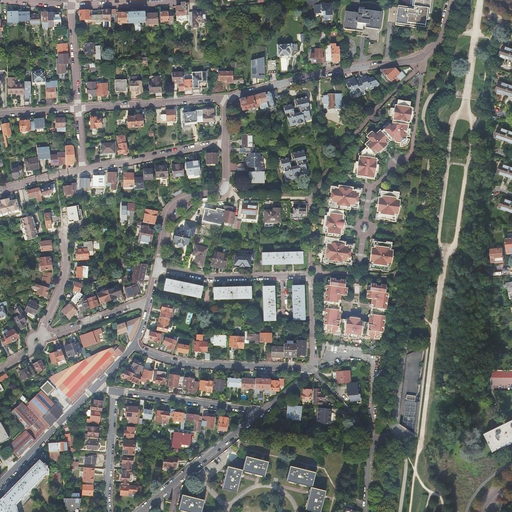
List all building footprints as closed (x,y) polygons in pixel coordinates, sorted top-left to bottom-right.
[(390,8),(387,24),(395,25),(425,29),(426,20),(427,14),(429,14),(431,0),(414,0),(416,0),(415,7),(413,7),(413,9),(413,11),(390,8)] [(186,5),(186,3),(181,3),(181,7),(176,7),(176,21),(179,21),(180,22),(181,22),(183,22),(184,21),(186,21),(186,17),(185,17),(185,15),(186,15),(186,5)] [(321,5),(318,5),(319,14),(321,13),(322,16),(324,15),(324,21),(331,20),(331,16),(333,15),(332,7),(332,6),(330,4),(329,4),(326,4),(326,3),(321,3),(321,5)] [(343,27),(357,30),(362,30),(363,27),(379,29),(379,26),(382,13),(359,9),(358,13),(356,13),(346,11),(343,27)] [(110,10),(102,10),(102,14),(103,16),(103,21),(103,22),(103,29),(110,28),(110,21),(110,10)] [(90,11),(79,11),(80,21),(89,20),(89,21),(91,21),(91,24),(96,24),(101,24),(101,22),(103,22),(103,21),(103,16),(100,16),(96,16),(93,16),(90,16),(90,11)] [(189,12),(189,21),(192,21),(192,28),(198,27),(197,23),(205,23),(205,11),(189,12)] [(18,12),(7,12),(7,23),(18,22),(18,13),(18,12)] [(18,13),(18,22),(25,22),(25,25),(30,25),(29,15),(29,12),(18,13)] [(145,12),(127,13),(127,23),(134,23),(134,24),(136,24),(136,30),(137,31),(139,31),(140,30),(140,24),(139,24),(139,23),(145,23),(145,15),(145,12)] [(169,21),(168,12),(160,13),(161,22),(169,21)] [(127,23),(127,13),(117,13),(118,19),(118,24),(127,23)] [(145,15),(145,23),(145,25),(158,24),(158,14),(145,15)] [(29,15),(30,25),(38,25),(38,15),(29,15)] [(278,46),(277,46),(278,57),(290,56),(290,52),(292,52),(292,50),(291,45),(286,45),(286,42),(278,43),(278,46)] [(94,43),(83,44),(83,48),(84,48),(85,55),(95,54),(95,60),(100,60),(100,46),(94,46),(94,43)] [(57,45),(58,55),(67,54),(67,44),(57,45)] [(331,61),(331,62),(340,61),(339,47),(335,47),(335,44),(330,44),(330,45),(331,61)] [(499,56),(509,59),(511,50),(511,49),(503,46),(499,56)] [(311,63),(326,62),(326,61),(326,49),(322,49),(322,54),(311,54),(311,63)] [(59,64),(56,65),(57,74),(62,73),(62,72),(65,72),(65,67),(65,64),(66,64),(68,64),(67,54),(58,55),(59,64)] [(276,60),(267,61),(268,74),(277,73),(276,60)] [(396,68),(380,70),(394,85),(399,79),(400,80),(405,76),(402,72),(400,73),(396,68)] [(172,73),(173,91),(184,91),(183,78),(183,72),(172,73)] [(232,72),(218,72),(218,76),(219,81),(226,80),(226,83),(233,83),(232,72)] [(156,93),(156,98),(162,98),(162,94),(162,93),(161,82),(161,76),(152,76),(152,82),(149,82),(149,93),(156,93)] [(368,86),(369,88),(370,89),(374,88),(374,85),(379,83),(373,77),(370,78),(368,76),(367,77),(366,76),(360,78),(364,88),(368,86)] [(183,78),(184,91),(184,96),(193,95),(192,77),(183,78)] [(352,78),(345,80),(351,96),(355,94),(356,93),(355,90),(356,88),(358,88),(360,88),(361,91),(363,92),(362,93),(363,95),(366,94),(364,90),(364,88),(360,78),(360,77),(355,79),(353,79),(352,78)] [(14,78),(8,78),(8,94),(12,94),(18,94),(18,95),(24,95),(24,93),(24,84),(14,85),(14,78)] [(129,78),(130,100),(134,100),(134,91),(142,91),(141,81),(142,81),(142,78),(129,78)] [(126,80),(114,81),(115,92),(115,94),(120,94),(126,93),(126,80)] [(496,91),(506,94),(509,85),(499,81),(496,91)] [(50,83),(45,84),(46,106),(52,105),(51,97),(56,97),(55,87),(57,87),(57,82),(50,82),(50,83)] [(96,96),(96,82),(86,83),(86,93),(87,93),(87,94),(91,93),(92,95),(92,96),(96,96)] [(96,96),(97,102),(102,102),(101,95),(108,95),(107,84),(97,84),(97,96),(96,96)] [(259,95),(260,106),(268,104),(269,108),(276,106),(274,100),(275,100),(276,99),(275,98),(277,97),(276,91),(259,95)] [(259,95),(240,100),(243,111),(255,108),(255,107),(260,106),(259,95)] [(335,96),(335,95),(323,96),(322,96),(322,98),(322,103),(324,103),(324,108),(336,108),(341,107),(341,96),(335,96)] [(296,123),(304,121),(304,119),(310,117),(308,110),(309,110),(310,109),(309,107),(308,106),(309,105),(307,97),(296,99),(297,105),(297,106),(299,106),(300,112),(299,113),(296,114),(294,114),(292,107),(292,104),(284,106),(285,113),(286,114),(285,115),(286,117),(287,117),(288,117),(289,125),(296,123)] [(400,143),(400,145),(401,145),(402,145),(403,145),(404,144),(405,143),(406,143),(406,142),(407,141),(407,140),(407,139),(408,139),(406,139),(407,137),(408,137),(409,137),(410,129),(409,129),(408,129),(408,125),(409,123),(410,119),(412,120),(412,117),(413,115),(413,112),(411,111),(412,108),(410,107),(410,103),(410,102),(405,101),(405,102),(402,102),(402,101),(398,100),(397,101),(397,104),(395,104),(395,105),(394,109),(392,109),(390,108),(389,116),(391,116),(393,117),(392,120),(392,123),(390,125),(389,124),(384,129),(381,131),(380,130),(378,132),(375,135),(374,133),(372,131),(371,132),(370,133),(368,134),(367,135),(366,137),(368,138),(369,140),(366,143),(364,144),(367,147),(362,151),(361,156),(359,156),(358,162),(356,162),(355,170),(357,170),(356,175),(356,176),(356,177),(363,178),(363,177),(368,178),(367,179),(374,180),(374,179),(374,177),(376,178),(377,173),(379,165),(378,165),(376,165),(377,160),(377,158),(374,158),(375,155),(377,153),(379,151),(381,152),(383,152),(384,150),(386,149),(387,147),(386,147),(385,145),(388,143),(390,141),(392,139),(395,140),(395,141),(394,142),(400,143)] [(213,109),(195,111),(195,112),(197,123),(214,121),(213,109)] [(166,115),(160,115),(161,122),(175,121),(174,110),(166,111),(166,115)] [(183,126),(197,124),(197,123),(195,112),(183,113),(184,123),(182,123),(183,126)] [(134,116),(127,117),(128,128),(142,127),(142,116),(139,116),(139,115),(134,115),(134,116)] [(43,118),(33,119),(33,122),(34,129),(44,128),(43,118)] [(66,132),(65,118),(55,119),(55,128),(57,128),(57,132),(65,132),(66,132)] [(95,118),(90,118),(90,128),(96,128),(106,127),(105,118),(96,119),(95,118)] [(20,132),(25,132),(29,131),(29,122),(29,121),(19,121),(20,132)] [(9,123),(1,125),(3,136),(4,136),(11,134),(9,123)] [(495,136),(505,140),(509,130),(498,127),(495,136)] [(253,134),(242,135),(242,140),(242,149),(240,149),(240,153),(247,153),(250,153),(253,153),(253,149),(253,134)] [(116,153),(115,142),(100,142),(101,154),(107,154),(107,153),(111,153),(116,153)] [(118,148),(117,148),(118,154),(122,153),(123,154),(127,153),(125,143),(117,145),(118,148)] [(66,169),(68,169),(68,166),(73,165),(75,163),(74,155),(72,155),(72,151),(74,151),(73,147),(72,146),(66,146),(66,152),(66,165),(66,169)] [(49,147),(37,148),(38,157),(38,160),(50,159),(50,155),(49,147)] [(297,166),(296,166),(292,167),(291,167),(289,160),(289,158),(280,160),(282,167),(283,167),(282,168),(283,170),(284,171),(286,178),(292,177),(301,175),(301,172),(307,171),(305,163),(306,163),(307,162),(306,160),(305,160),(306,159),(304,150),(293,153),(294,159),(296,159),(297,166)] [(58,155),(58,165),(66,165),(66,152),(58,153),(58,155)] [(217,153),(206,154),(206,166),(211,166),(211,164),(217,164),(217,153)] [(262,153),(253,153),(250,153),(247,153),(247,160),(247,164),(247,168),(255,168),(255,172),(265,172),(265,167),(264,167),(264,160),(262,160),(262,153)] [(50,155),(50,159),(51,166),(58,165),(58,155),(50,155)] [(26,171),(39,169),(38,160),(38,157),(24,160),(26,171)] [(198,162),(185,163),(187,176),(199,174),(198,162)] [(497,173),(507,176),(511,167),(500,163),(497,173)] [(184,176),(182,165),(180,166),(179,165),(174,165),(175,167),(171,167),(172,177),(184,176)] [(19,175),(23,175),(21,166),(15,167),(16,169),(11,170),(13,178),(19,176),(19,175)] [(155,166),(156,178),(168,177),(167,166),(155,166)] [(142,170),(143,178),(143,180),(152,180),(151,169),(142,170)] [(265,183),(265,172),(255,172),(249,172),(249,183),(254,183),(254,182),(264,182),(264,183),(265,183)] [(107,173),(107,183),(111,183),(111,189),(115,189),(116,181),(117,181),(117,178),(116,178),(116,173),(107,173)] [(133,173),(123,173),(123,182),(123,187),(128,187),(128,185),(134,185),(133,178),(133,173)] [(104,177),(104,175),(89,176),(89,179),(81,180),(81,187),(92,187),(93,193),(100,192),(104,192),(104,187),(106,187),(106,177),(104,177)] [(134,187),(134,189),(143,189),(143,180),(143,178),(133,178),(134,185),(134,187)] [(50,188),(40,190),(41,196),(55,192),(54,184),(50,185),(50,188)] [(326,264),(327,264),(327,263),(328,264),(328,263),(343,265),(343,262),(344,262),(344,263),(346,263),(350,264),(351,261),(351,258),(351,257),(350,257),(351,252),(352,252),(352,249),(353,246),(349,245),(347,245),(345,245),(346,242),(338,241),(339,239),(340,239),(340,236),(341,236),(341,235),(343,226),(343,224),(344,216),(344,215),(343,215),(344,211),(343,211),(343,209),(350,210),(351,207),(352,207),(352,208),(354,208),(358,208),(358,205),(359,203),(359,202),(358,202),(358,197),(359,197),(360,196),(360,193),(360,190),(356,190),(354,190),(353,190),(353,188),(338,185),(338,186),(338,188),(337,188),(337,187),(332,186),(331,186),(330,193),(331,193),(330,198),(329,198),(328,204),(330,205),(330,209),(329,209),(328,213),(327,213),(327,216),(325,216),(324,219),(323,227),(323,230),(325,230),(324,233),(326,234),(325,237),(324,244),(326,244),(325,247),(324,247),(323,254),(323,255),(324,255),(324,258),(323,258),(323,259),(323,260),(323,261),(323,262),(324,262),(324,263),(325,264),(326,264)] [(40,190),(39,188),(27,191),(28,197),(36,195),(37,202),(42,201),(41,196),(40,190)] [(399,212),(399,209),(399,206),(400,204),(400,200),(398,200),(398,198),(399,196),(399,194),(399,192),(393,192),(393,193),(384,191),(381,191),(380,196),(381,196),(380,197),(379,197),(378,200),(377,209),(376,212),(378,212),(378,214),(377,218),(380,219),(389,220),(389,221),(395,222),(395,221),(396,219),(396,216),(395,216),(396,215),(398,215),(399,212)] [(499,207),(509,211),(511,202),(511,201),(502,198),(499,207)] [(0,218),(19,213),(16,200),(12,201),(9,202),(9,201),(8,199),(0,200),(0,203),(1,204),(0,204),(0,218)] [(242,206),(242,214),(257,215),(257,207),(242,206)] [(77,207),(68,209),(70,223),(75,223),(75,224),(83,223),(82,214),(78,215),(77,207)] [(223,216),(222,222),(233,225),(232,228),(236,229),(237,217),(234,217),(235,214),(235,213),(230,212),(230,211),(232,212),(233,208),(226,207),(224,216),(223,216)] [(223,216),(224,211),(217,209),(216,211),(205,208),(202,221),(221,225),(222,222),(223,216)] [(265,210),(265,223),(274,223),(279,223),(279,208),(273,208),(273,210),(265,210)] [(293,208),(293,214),(297,214),(297,217),(301,217),(301,215),(305,215),(305,209),(293,208)] [(145,210),(143,223),(149,224),(154,225),(156,212),(145,210)] [(48,211),(43,212),(46,229),(49,228),(51,228),(51,223),(59,222),(59,216),(56,216),(50,217),(49,213),(48,211)] [(29,217),(26,218),(19,219),(21,225),(23,224),(24,228),(22,228),(23,234),(25,233),(26,235),(24,235),(25,241),(37,238),(37,234),(36,231),(35,227),(34,224),(32,216),(29,217)] [(143,223),(133,221),(133,225),(140,226),(137,242),(150,245),(153,231),(148,230),(148,227),(149,224),(143,223)] [(188,228),(185,227),(184,229),(180,228),(179,231),(176,231),(174,241),(177,242),(177,245),(178,246),(183,247),(184,246),(185,244),(188,245),(190,235),(194,236),(194,235),(197,225),(189,223),(188,228)] [(50,241),(40,242),(41,251),(51,250),(50,241)] [(79,249),(76,249),(77,260),(88,259),(87,254),(92,254),(91,241),(83,242),(83,246),(79,247),(79,249)] [(382,271),(388,272),(388,271),(389,269),(389,266),(388,266),(389,265),(391,265),(392,262),(392,259),(393,256),(393,254),(393,250),(391,250),(391,248),(392,248),(392,246),(392,244),(392,243),(386,242),(386,243),(377,242),(374,241),(373,246),(374,246),(374,247),(372,247),(371,250),(370,259),(370,262),(372,262),(371,264),(370,269),(373,269),(382,270),(382,271)] [(195,247),(193,255),(196,256),(194,264),(202,267),(207,250),(195,247)] [(502,248),(490,249),(491,263),(503,261),(503,256),(503,254),(502,248)] [(214,251),(210,266),(215,267),(215,265),(223,267),(227,254),(214,251)] [(254,265),(255,252),(248,251),(248,255),(235,254),(234,265),(239,266),(239,267),(244,267),(244,266),(250,267),(250,265),(254,265)] [(302,253),(262,254),(262,264),(302,263),(302,253)] [(50,257),(39,258),(40,271),(51,270),(50,257)] [(135,264),(131,283),(142,283),(144,272),(143,272),(143,269),(145,270),(145,269),(146,264),(135,264)] [(87,267),(79,267),(79,268),(76,268),(76,277),(82,278),(82,277),(87,278),(87,267)] [(51,274),(46,273),(45,279),(42,279),(42,278),(42,283),(49,284),(51,274)] [(330,278),(330,281),(329,286),(328,285),(327,285),(325,298),(327,298),(326,304),(326,305),(328,305),(327,312),(325,312),(324,325),(326,325),(326,330),(325,333),(331,333),(331,332),(336,333),(340,333),(340,334),(344,335),(344,337),(360,340),(361,337),(365,337),(368,337),(374,338),(374,339),(379,340),(380,337),(380,332),(382,332),(383,332),(385,320),(383,319),(383,314),(384,312),(384,306),(386,306),(387,306),(388,293),(387,293),(385,293),(386,288),(386,285),(381,285),(381,286),(376,285),(376,284),(371,283),(371,286),(370,291),(368,291),(367,291),(366,298),(372,299),(372,304),(371,308),(370,314),(370,318),(369,323),(363,322),(359,322),(360,320),(360,318),(359,318),(351,317),(350,317),(350,318),(349,320),(346,320),(339,319),(340,314),(340,311),(341,307),(339,307),(339,303),(340,300),(340,295),(347,296),(348,288),(347,288),(345,288),(345,283),(346,280),(340,279),(340,281),(335,280),(336,279),(330,278)] [(166,279),(164,290),(200,298),(202,287),(166,279)] [(511,291),(511,281),(506,283),(504,283),(505,285),(502,285),(503,288),(507,288),(508,293),(511,291)] [(74,296),(71,300),(75,305),(82,296),(79,293),(81,284),(76,283),(73,291),(75,291),(74,293),(74,296)] [(39,285),(35,284),(34,288),(36,290),(37,290),(36,295),(46,297),(48,288),(39,285)] [(125,288),(128,298),(133,296),(136,295),(136,296),(139,295),(139,294),(140,294),(137,284),(133,286),(132,284),(125,287),(125,288)] [(303,286),(292,286),(293,320),(304,320),(303,286)] [(112,289),(107,291),(110,300),(122,296),(121,287),(112,290),(112,289)] [(223,288),(213,289),(214,299),(220,299),(238,299),(250,298),(251,298),(251,292),(251,287),(223,288)] [(274,287),(263,287),(264,321),(275,320),(274,287)] [(79,309),(80,309),(81,312),(89,309),(86,301),(83,302),(82,298),(80,299),(81,300),(78,301),(79,304),(77,305),(79,309)] [(30,300),(25,311),(28,312),(27,315),(32,319),(38,306),(35,305),(35,303),(30,300)] [(71,300),(70,302),(68,303),(69,304),(62,311),(69,319),(77,312),(76,312),(79,309),(75,305),(71,300)] [(88,303),(90,309),(98,306),(96,300),(88,303)] [(163,305),(161,312),(170,315),(172,309),(171,309),(171,306),(163,305)] [(28,319),(19,306),(14,311),(17,317),(14,318),(19,327),(26,323),(25,321),(28,319)] [(169,319),(160,317),(157,330),(166,332),(168,327),(167,327),(167,325),(168,325),(169,319)] [(127,331),(131,341),(136,330),(140,318),(117,326),(118,334),(127,331)] [(259,343),(260,328),(254,329),(254,334),(249,334),(249,331),(248,331),(248,330),(246,330),(244,331),(244,337),(244,340),(244,343),(249,343),(249,340),(255,340),(255,343),(259,343)] [(101,329),(97,330),(100,342),(105,340),(101,329)] [(3,335),(1,337),(1,340),(4,345),(8,344),(11,342),(12,342),(13,342),(16,341),(16,340),(16,339),(18,338),(13,330),(8,333),(7,330),(6,330),(2,332),(2,334),(3,335)] [(100,342),(97,330),(80,336),(84,348),(100,342)] [(149,335),(151,336),(150,340),(159,341),(161,342),(163,336),(164,333),(152,330),(151,333),(149,332),(149,335)] [(260,337),(260,343),(271,343),(271,334),(266,334),(266,337),(260,337)] [(173,340),(163,336),(161,342),(163,342),(163,344),(171,347),(173,340)] [(214,336),(214,345),(225,346),(225,336),(214,336)] [(244,340),(244,337),(230,337),(229,346),(233,346),(233,348),(238,348),(244,348),(244,340)] [(195,341),(194,351),(198,351),(197,352),(201,353),(201,351),(207,351),(207,343),(198,342),(198,341),(195,341)] [(296,357),(296,344),(293,344),(293,341),(287,341),(287,344),(284,344),(284,347),(284,356),(296,357)] [(65,346),(68,357),(81,352),(78,343),(75,344),(74,343),(69,344),(69,345),(65,346)] [(179,344),(177,351),(187,353),(189,346),(179,344)] [(101,351),(48,378),(51,381),(49,383),(47,381),(40,388),(48,396),(55,389),(58,391),(59,391),(61,390),(63,393),(62,394),(62,396),(66,399),(65,400),(70,405),(124,350),(125,349),(124,348),(120,345),(119,345),(118,345),(101,351)] [(284,347),(271,347),(271,353),(271,357),(283,357),(284,356),(284,347)] [(64,358),(61,349),(57,350),(57,351),(50,354),(49,355),(52,363),(65,359),(64,358)] [(26,360),(23,362),(26,369),(20,372),(22,375),(19,377),(22,381),(25,380),(34,374),(26,360)] [(34,364),(38,372),(45,368),(40,360),(34,364)] [(134,372),(141,375),(143,369),(141,369),(143,364),(134,361),(130,370),(134,372)] [(143,369),(141,375),(140,377),(142,378),(143,377),(150,379),(153,372),(143,369)] [(140,377),(141,375),(134,372),(133,374),(125,370),(122,377),(121,378),(130,382),(139,386),(140,378),(140,377)] [(338,384),(351,383),(350,370),(333,372),(334,380),(337,379),(338,384)] [(511,370),(492,370),(492,377),(491,377),(491,386),(511,385),(511,370)] [(157,371),(156,383),(165,384),(166,372),(157,371)] [(241,378),(228,377),(227,388),(240,388),(241,378)] [(197,388),(198,383),(193,382),(194,379),(185,378),(184,388),(188,389),(188,391),(189,393),(190,394),(192,394),(194,394),(195,393),(197,392),(197,390),(197,388)] [(241,378),(240,388),(240,389),(255,390),(255,379),(241,378)] [(272,381),(271,394),(276,394),(276,391),(278,391),(279,386),(283,386),(283,378),(279,378),(279,381),(272,381)] [(255,379),(255,390),(254,400),(262,401),(262,394),(259,394),(260,389),(262,389),(261,391),(265,392),(265,394),(270,395),(270,379),(255,379)] [(215,380),(214,390),(223,391),(224,381),(215,380)] [(183,383),(169,381),(169,386),(177,387),(177,389),(182,389),(183,383)] [(212,392),(213,382),(209,381),(208,382),(201,381),(200,389),(207,390),(208,392),(212,392)] [(347,386),(348,395),(358,394),(357,385),(347,386)] [(41,415),(51,425),(62,413),(36,386),(21,395),(23,396),(30,404),(41,415)] [(319,389),(313,388),(313,390),(313,394),(313,404),(315,404),(322,405),(322,400),(325,400),(326,399),(326,395),(325,394),(321,394),(321,390),(319,389)] [(303,390),(303,404),(309,404),(309,399),(311,399),(311,390),(303,390)] [(30,404),(23,396),(20,398),(28,406),(30,404)] [(91,404),(91,409),(101,410),(102,402),(95,401),(94,405),(91,404)] [(19,458),(51,425),(41,415),(37,419),(26,407),(22,403),(10,414),(25,431),(8,446),(19,458)] [(37,419),(41,415),(30,404),(28,406),(26,407),(37,419)] [(138,408),(126,407),(126,417),(129,417),(129,423),(137,424),(138,408)] [(302,407),(288,407),(288,413),(289,413),(289,418),(297,419),(297,420),(301,421),(302,407)] [(144,408),(143,419),(151,420),(153,410),(144,408)] [(332,409),(319,408),(318,422),(323,423),(323,424),(333,425),(334,413),(332,413),(332,409)] [(176,410),(171,409),(171,412),(170,418),(173,419),(173,420),(183,422),(183,421),(185,422),(186,414),(176,413),(176,410)] [(170,418),(171,412),(163,410),(162,412),(158,411),(157,417),(162,418),(162,422),(169,423),(170,418)] [(91,411),(90,419),(100,421),(100,412),(91,411)] [(197,422),(202,423),(203,416),(187,414),(187,420),(198,421),(197,422)] [(207,417),(203,417),(202,426),(213,427),(214,418),(207,417)] [(222,417),(219,417),(218,423),(219,423),(218,430),(226,431),(228,418),(224,418),(224,417),(223,417),(222,417)] [(511,423),(510,421),(485,433),(494,451),(511,442),(511,423)] [(0,443),(9,438),(0,422),(0,443)] [(86,438),(88,438),(90,438),(97,438),(98,428),(87,427),(86,430),(88,430),(88,434),(86,434),(86,438)] [(124,440),(133,440),(134,428),(127,427),(126,431),(125,431),(124,440)] [(191,434),(174,432),(173,438),(172,445),(172,447),(180,448),(189,448),(190,446),(190,441),(191,434)] [(90,438),(88,438),(87,449),(97,449),(98,438),(97,438),(90,438)] [(124,454),(134,455),(135,441),(126,440),(126,444),(124,444),(123,449),(124,449),(124,454)] [(61,442),(49,443),(49,452),(61,451),(63,451),(67,451),(67,442),(63,442),(61,442)] [(178,458),(164,456),(163,467),(172,468),(172,467),(177,467),(178,462),(176,462),(177,460),(178,461),(178,458)] [(242,470),(227,466),(222,489),(237,493),(242,471),(265,477),(269,462),(246,456),(242,470)] [(123,470),(131,470),(131,463),(133,463),(133,458),(123,458),(123,470)] [(52,480),(61,480),(60,461),(51,461),(52,480)] [(15,511),(13,506),(15,505),(48,471),(47,470),(48,469),(45,467),(46,466),(45,465),(44,466),(40,462),(0,502),(0,511),(15,511)] [(290,466),(286,481),(311,487),(305,510),(314,511),(320,511),(326,491),(312,488),(316,473),(290,466)] [(83,481),(83,482),(84,482),(94,483),(94,473),(95,468),(84,468),(83,481)] [(122,481),(121,485),(129,485),(130,474),(132,475),(132,470),(131,470),(123,470),(122,477),(121,478),(121,480),(122,481)] [(94,483),(84,482),(83,495),(93,495),(94,483)] [(121,486),(121,495),(128,495),(130,495),(131,494),(131,493),(141,494),(142,486),(129,485),(129,486),(121,486)] [(52,486),(53,499),(56,498),(62,498),(62,486),(52,486)] [(182,495),(180,505),(189,507),(197,509),(202,511),(205,501),(182,495)] [(71,498),(64,498),(64,502),(66,502),(66,506),(67,506),(67,509),(71,511),(72,511),(73,511),(73,510),(81,506),(81,502),(81,498),(80,498),(71,498)] [(353,511),(354,507),(343,503),(341,506),(346,508),(343,511),(356,511),(353,511)]
